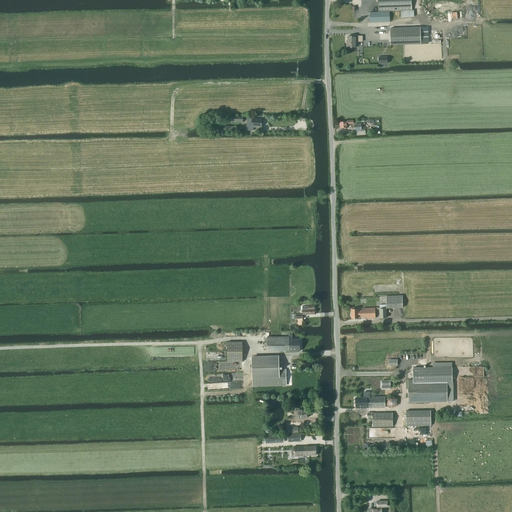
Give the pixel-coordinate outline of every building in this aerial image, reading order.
[(377,0),(378,11),(401,11),(412,10),(411,0),(377,0)] [(390,22),(390,12),(370,13),(370,22),(390,22)] [(420,27),(390,28),(391,44),(421,43),(429,43),(428,27),(420,27)] [(347,48),(356,48),(356,36),(348,36),(348,43),(347,43),(347,48)] [(247,119),(247,126),(248,126),(248,130),(253,130),(253,127),(262,127),(262,119),(252,119),(247,119)] [(346,122),(340,122),(340,128),(344,127),(344,129),(347,128),(347,127),(348,127),(347,124),(354,124),(353,120),(346,121),(346,122)] [(386,308),(403,308),(402,295),(386,296),(386,308)] [(303,315),(315,314),(314,306),(302,306),(303,315)] [(363,318),(376,318),(375,308),(363,308),(363,310),(358,310),(358,309),(351,309),(352,318),(359,318),(358,317),(363,316),(363,318)] [(300,351),(300,339),(292,339),(293,335),(288,335),(288,337),(267,337),(267,351),(290,351),(300,351)] [(228,362),(243,362),(242,342),(227,342),(228,362)] [(279,357),(252,357),(252,370),(253,386),(286,385),(286,369),(280,369),(279,369),(279,357)] [(408,402),(447,402),(447,382),(452,382),(452,367),(413,368),(413,380),(408,380),(408,402)] [(368,396),(368,394),(368,393),(364,393),(364,397),(356,397),(356,408),(385,407),(385,397),(369,397),(369,396),(368,396)] [(397,405),(397,399),(392,396),(387,399),(387,405),(392,408),(397,405)] [(299,413),(296,413),(296,417),(299,417),(299,418),(307,418),(307,411),(307,408),(303,408),(299,409),(299,413)] [(406,426),(431,426),(431,410),(406,411),(406,426)] [(373,426),(393,426),(393,413),(373,413),(373,426)] [(294,456),(316,455),(316,446),(294,446),(294,456)] [(381,506),(387,506),(387,501),(377,502),(377,507),(378,507),(378,509),(376,509),(376,510),(373,510),(373,509),(369,509),(368,511),(381,511),(382,509),(381,509),(381,506)]
